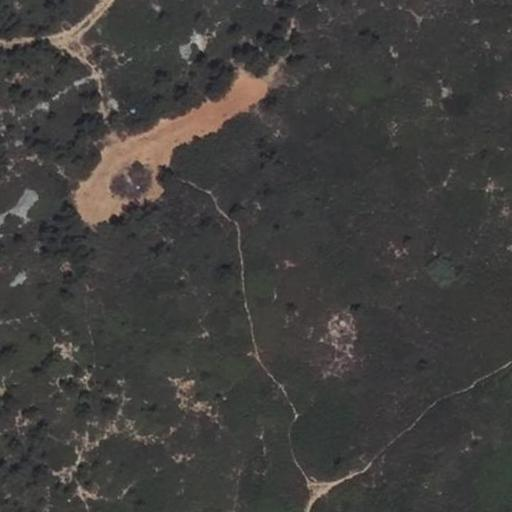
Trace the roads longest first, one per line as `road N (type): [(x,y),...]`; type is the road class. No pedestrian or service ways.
road 1 (track): [(309,511),(337,481),(378,461),(432,400),(511,360)]
road 2 (track): [(104,0),(61,40),(0,40)]
